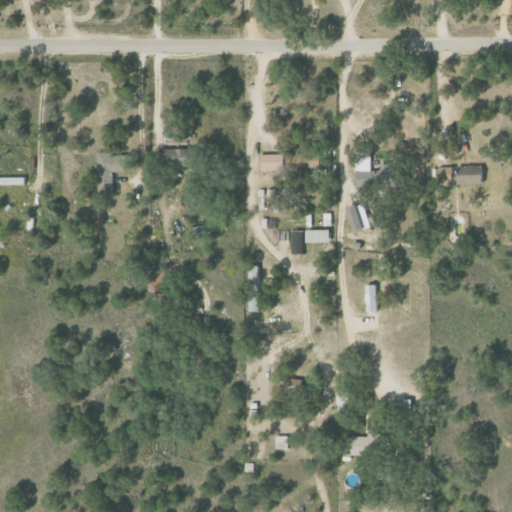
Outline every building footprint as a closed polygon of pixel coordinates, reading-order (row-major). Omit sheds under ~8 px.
[(198,149),(168,150),(168,167),(198,167),(198,149)] [(130,155),(113,156),(113,152),(98,153),(99,184),(108,184),(109,189),(115,188),(114,173),(131,173),(130,155)] [(263,171),(286,171),(286,154),(263,155),(263,171)] [(301,170),(323,169),(323,155),(316,155),(316,154),(300,154),(301,170)] [(356,188),(397,186),(396,172),(391,172),(390,164),(381,165),(381,171),(356,172),(356,188)] [(459,185),(484,184),(484,167),(459,167),(459,185)] [(27,177),(0,177),(0,185),(27,184),(27,177)] [(268,200),(276,199),(276,190),(268,190),(268,200)] [(358,234),(368,230),(359,205),(349,209),(358,234)] [(331,230),(308,231),(309,243),(332,243),(331,230)] [(304,232),(291,232),(292,255),(304,254),(304,232)] [(261,266),(251,266),(251,311),(262,311),(261,266)] [(378,285),(368,286),(369,313),(379,313),(378,285)] [(347,412),(348,390),(336,390),(335,412),(347,412)] [(351,435),(351,456),(381,456),(382,436),(351,435)] [(263,456),(269,439),(260,436),(254,453),(263,456)] [(287,437),(276,437),(277,450),(287,449),(287,437)]
